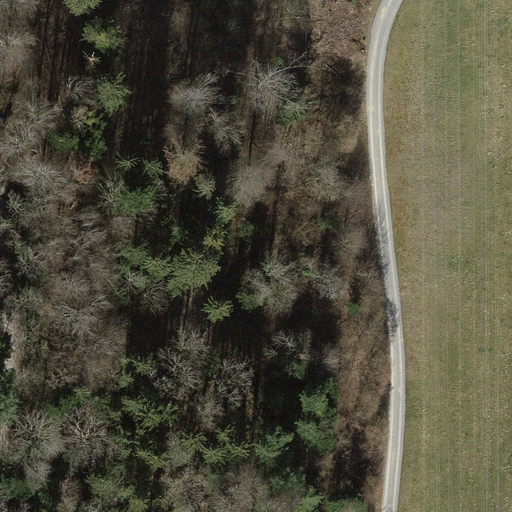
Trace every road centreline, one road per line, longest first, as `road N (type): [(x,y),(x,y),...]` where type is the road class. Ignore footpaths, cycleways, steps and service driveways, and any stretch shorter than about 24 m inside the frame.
road 1 (track): [(394,0),(372,78),(394,342),(387,511)]
road 2 (track): [(0,159),(15,259),(15,458),(0,510)]
